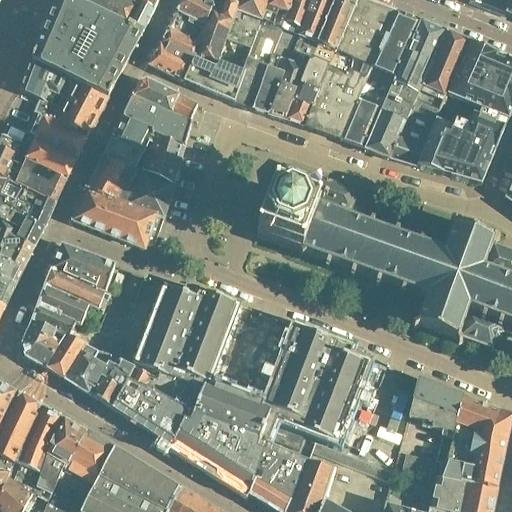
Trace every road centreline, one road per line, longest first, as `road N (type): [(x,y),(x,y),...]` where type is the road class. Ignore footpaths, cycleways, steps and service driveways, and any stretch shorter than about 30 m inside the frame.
road 1 (residential): [(481,212),(232,134),(220,143),(180,264)]
road 2 (residential): [(180,264),(511,389)]
road 3 (residential): [(235,511),(0,366)]
road 4 (residential): [(58,228),(170,0)]
road 5 (residential): [(0,347),(58,228)]
road 6 (residential): [(58,228),(137,261),(180,264)]
